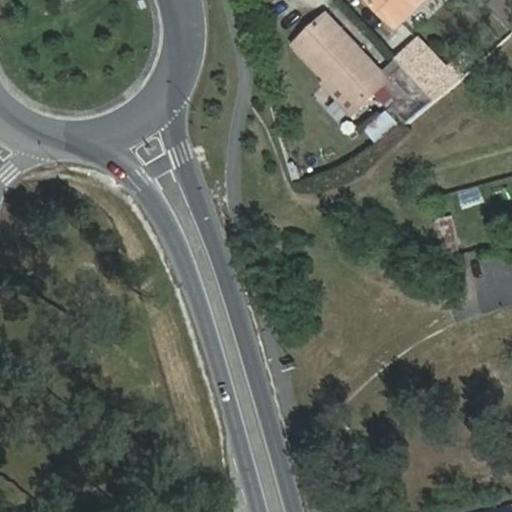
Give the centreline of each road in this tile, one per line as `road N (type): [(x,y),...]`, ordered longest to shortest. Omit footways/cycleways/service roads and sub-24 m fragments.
road 1 (primary): [(276,511),(220,309),(136,122)]
road 2 (primary): [(0,110),(44,136),(76,140),(136,122)]
road 3 (primary): [(136,122),(163,97),(180,65),(181,0)]
